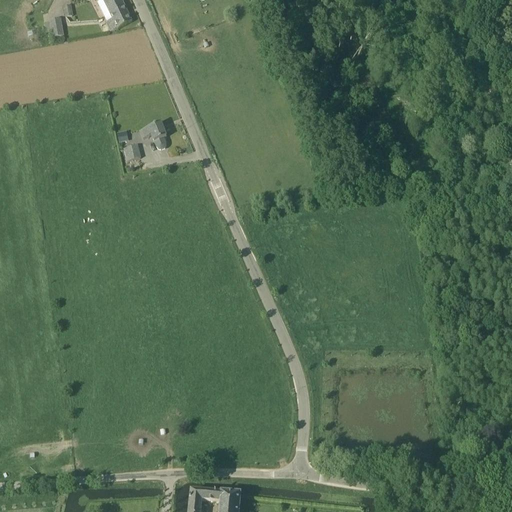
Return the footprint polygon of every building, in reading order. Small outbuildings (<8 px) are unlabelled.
[(95,0),(97,3),(103,1),(110,15),(125,8),(121,0),(95,0)] [(72,7),(64,8),(66,19),(73,17),(72,7)] [(112,20),(106,23),(111,33),(117,30),(132,23),(125,8),(110,15),(112,20)] [(69,37),(67,23),(61,24),(61,20),(49,22),(52,40),(69,37)] [(140,133),(141,134),(143,141),(152,137),(154,144),(154,143),(157,149),(158,151),(161,152),(165,150),(166,147),(166,145),(164,140),(167,139),(161,125),(140,133)] [(117,135),(118,144),(128,142),(126,133),(117,135)] [(124,150),(127,163),(140,160),(137,147),(124,150)] [(221,505),(222,495),(210,494),(191,492),(188,511),(200,511),(202,503),(220,505),(221,505)] [(239,511),(241,497),(222,495),(221,505),(220,505),(219,511),(239,511)]
